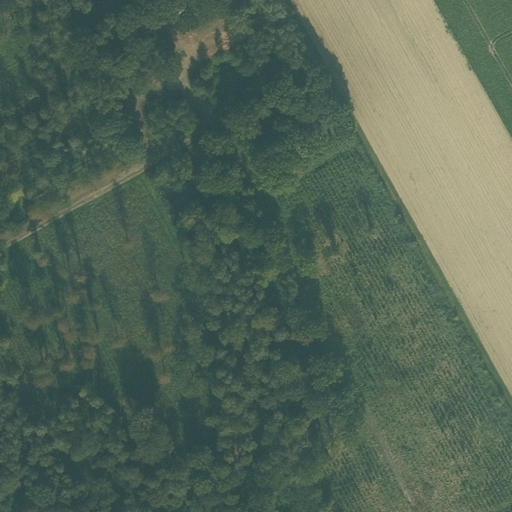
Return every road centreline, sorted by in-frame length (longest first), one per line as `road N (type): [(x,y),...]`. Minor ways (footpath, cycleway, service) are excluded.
road 1 (track): [(281,0),(511,406)]
road 2 (track): [(0,248),(144,167)]
